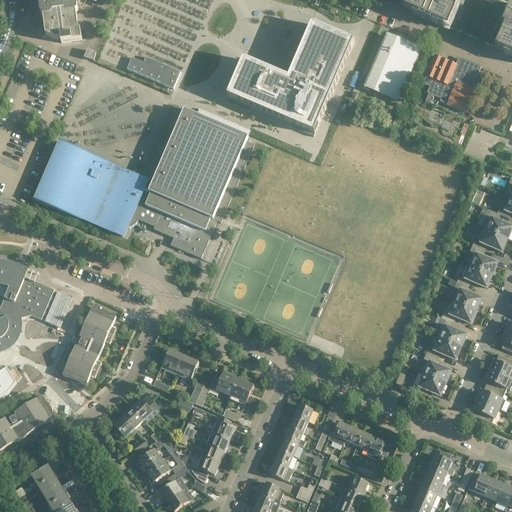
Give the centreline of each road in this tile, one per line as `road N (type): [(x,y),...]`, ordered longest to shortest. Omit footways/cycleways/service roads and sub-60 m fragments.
road 1 (unclassified): [(171,305),(153,283),(0,218)]
road 2 (residential): [(444,432),(511,278)]
road 3 (residential): [(226,511),(291,363)]
road 4 (unclassified): [(511,64),(363,0)]
road 5 (residential): [(87,420),(130,380),(160,312),(171,305)]
road 6 (residential): [(421,423),(291,363)]
road 7 (residential): [(291,363),(171,305)]
